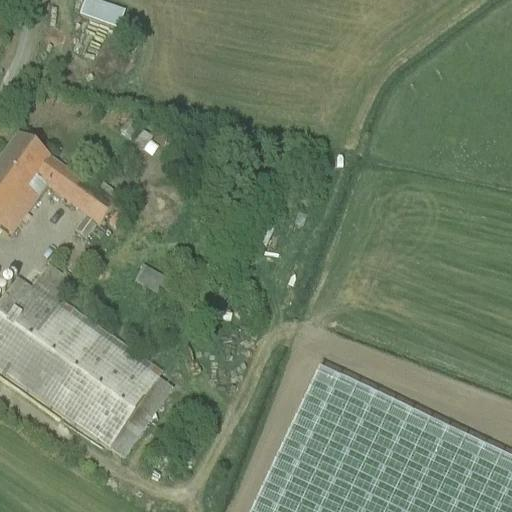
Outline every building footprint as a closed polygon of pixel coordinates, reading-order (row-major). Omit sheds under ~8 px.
[(78,19),(97,26),(118,33),(124,15),(104,8),(85,1),(78,19)] [(134,55),(122,60),(127,72),(139,67),(134,55)] [(95,228),(110,208),(13,136),(0,153),(0,234),(8,240),(45,191),(95,228)] [(138,235),(155,209),(144,202),(128,228),(138,235)] [(0,304),(17,280),(4,271),(11,261),(0,253),(0,304)] [(6,365),(136,451),(160,414),(176,419),(197,387),(79,309),(71,307),(58,298),(61,294),(75,298),(81,276),(70,268),(61,282),(58,291),(42,287),(36,295),(44,301),(33,318),(19,308),(9,323),(6,322),(0,331),(0,361),(6,365)] [(511,511),(511,459),(314,372),(248,511),(511,511)]
